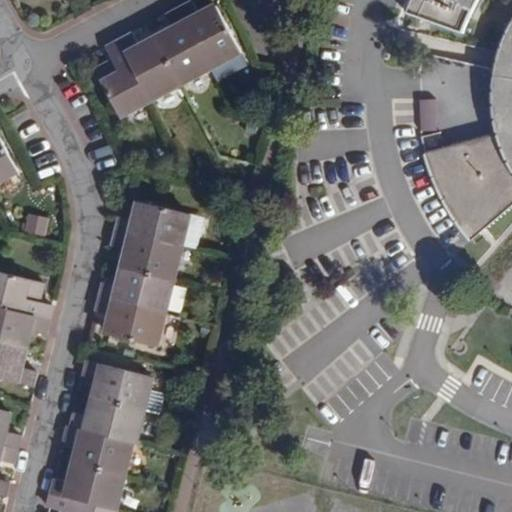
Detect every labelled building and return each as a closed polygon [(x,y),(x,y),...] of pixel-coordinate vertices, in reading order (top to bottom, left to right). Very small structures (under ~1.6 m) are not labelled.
[(511,0),(409,0),(405,13),(461,32),(474,5),(476,0),(511,0),(511,21),(511,23),(506,32),(500,45),(497,52),(497,54),(495,60),(494,63),(493,69),(492,73),(490,88),(489,99),(490,110),(491,121),(494,135),(421,155),(429,180),(442,208),(450,222),(467,244),(479,234),(487,228),(511,206),(511,0)] [(181,12),(212,70),(243,53),(219,9),(202,18),(195,4),(181,12)] [(182,86),(212,70),(181,12),(168,19),(175,33),(158,41),(182,86)] [(182,86),(158,41),(141,50),(134,37),(121,44),(152,102),(182,86)] [(152,102),(121,44),(107,51),(115,65),(97,74),(122,118),(152,102)] [(442,146),(435,97),(418,100),(425,149),(442,146)] [(99,124),(84,132),(100,159),(115,151),(99,124)] [(0,187),(20,176),(0,139),(0,187)] [(123,215),(120,229),(182,246),(190,213),(142,201),(137,219),(123,215)] [(45,236),(50,218),(29,213),(24,231),(45,236)] [(174,279),(182,246),(120,229),(116,246),(130,251),(125,267),(174,279)] [(165,313),(174,279),(125,267),(120,287),(106,283),(103,298),(165,313)] [(0,310),(46,321),(49,307),(36,304),(31,302),(33,294),(38,295),(41,284),(0,273),(0,310)] [(165,313),(103,298),(99,314),(113,316),(108,335),(157,348),(165,313)] [(46,321),(0,310),(0,344),(24,351),(28,334),(42,338),(46,321)] [(19,372),(24,351),(0,344),(0,383),(28,390),(32,376),(19,372)] [(102,379),(97,400),(145,412),(154,375),(91,359),(86,376),(102,379)] [(145,412),(97,400),(93,415),(77,411),(73,428),(132,443),(137,444),(145,412)] [(0,446),(14,450),(17,436),(4,432),(9,412),(0,409),(0,446)] [(77,464),(124,476),(132,443),(73,428),(70,427),(66,443),(82,447),(77,464)] [(14,450),(0,446),(0,463),(10,466),(14,450)] [(57,479),(53,494),(115,509),(124,476),(77,464),(73,483),(57,479)] [(114,511),(115,509),(53,494),(49,508),(62,511),(66,511),(114,511)]
